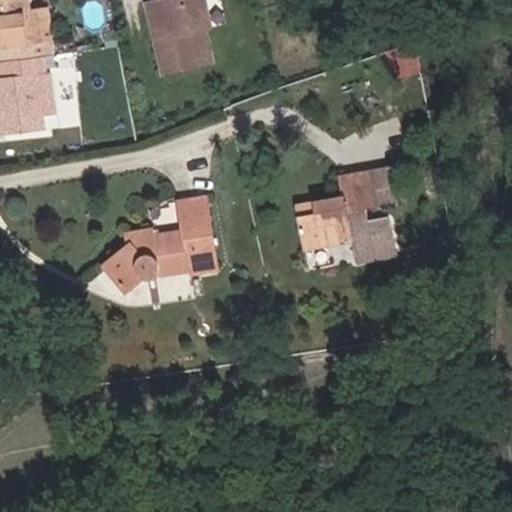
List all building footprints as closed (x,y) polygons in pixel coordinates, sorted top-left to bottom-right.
[(35,43),(31,15),(29,0),(0,0),(0,62),(53,56),(51,41),(35,43)] [(213,29),(206,0),(163,0),(159,1),(167,39),(156,41),(163,73),(206,64),(199,32),(209,30),(213,29)] [(167,39),(159,1),(147,4),(156,41),(167,39)] [(51,41),(48,13),(31,15),(35,43),(51,41)] [(216,61),(209,30),(199,32),(206,64),(216,61)] [(44,117),(39,73),(50,72),(55,71),(53,56),(0,62),(0,129),(1,136),(45,131),(44,117)] [(56,115),(50,72),(39,73),(44,117),(56,115)] [(396,202),(390,167),(371,171),(378,206),(396,202)] [(394,255),(388,218),(369,222),(366,208),(378,206),(371,171),(341,176),(345,198),(296,207),(304,246),(352,237),(356,262),(394,255)] [(217,269),(205,196),(181,200),(186,229),(155,234),(155,228),(127,233),(129,248),(107,266),(126,291),(144,277),(150,277),(155,275),(194,269),(194,272),(217,269)]
